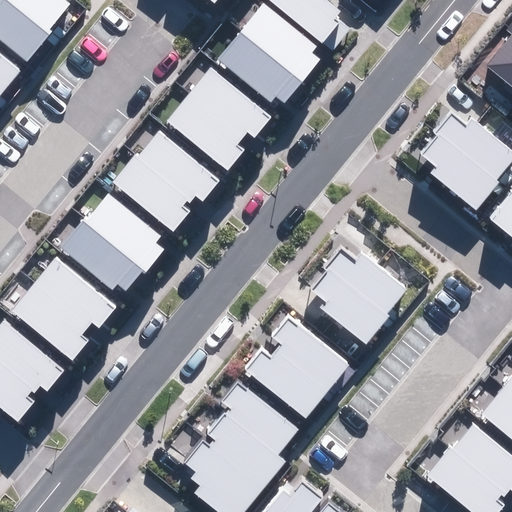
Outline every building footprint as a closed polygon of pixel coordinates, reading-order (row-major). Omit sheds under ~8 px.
[(0,0),(0,39),(27,62),(52,31),(50,29),(70,4),(65,0),(0,0)] [(268,0),(332,51),(351,29),(336,17),(341,11),(326,0),(268,0)] [(276,96),(284,103),(320,59),(313,53),(318,46),(264,2),(217,58),(271,102),(276,96)] [(511,85),(511,22),(507,30),(511,33),(511,34),(487,66),(511,85)] [(0,95),(19,71),(0,55),(0,95)] [(168,121),(227,170),(244,150),(236,144),(247,131),(255,138),(272,117),(212,67),(168,121)] [(432,175),(474,211),(499,182),(496,180),(511,160),(511,151),(471,116),(463,125),(450,113),(433,132),(437,136),(420,156),(437,170),(432,175)] [(112,181),(173,230),(190,210),(183,205),(187,200),(190,202),(196,195),(203,201),(221,179),(158,129),(137,156),(134,154),(112,181)] [(511,191),(490,219),(511,237),(511,236),(511,191)] [(118,285),(126,291),(143,270),(146,272),(165,249),(157,242),(162,237),(109,192),(62,247),(114,290),(118,285)] [(321,309),(366,345),(390,316),(386,313),(406,289),(362,252),(356,259),(341,246),(323,268),(326,270),(311,288),(327,301),(321,309)] [(12,312),(72,360),(88,340),(81,334),(92,321),(100,328),(117,308),(57,258),(12,312)] [(245,369),(305,418),(350,364),(289,315),(273,335),(284,344),(273,357),(262,348),(245,369)] [(0,407),(18,422),(34,401),(28,396),(32,391),(35,394),(40,387),(47,392),(65,370),(3,321),(0,324),(0,407)] [(511,375),(480,415),(511,440),(511,375)] [(195,493),(218,511),(244,511),(285,462),(276,455),(298,429),(238,381),(222,401),(231,408),(209,435),(215,439),(209,446),(202,441),(185,462),(197,471),(192,478),(201,485),(195,493)] [(426,478),(469,511),(499,511),(504,506),(497,500),(502,494),(504,496),(510,489),(511,491),(511,455),(471,423),(426,478)] [(341,511),(331,503),(323,511),(313,511),(324,499),(302,482),(291,495),(283,488),(262,511),(341,511)]
